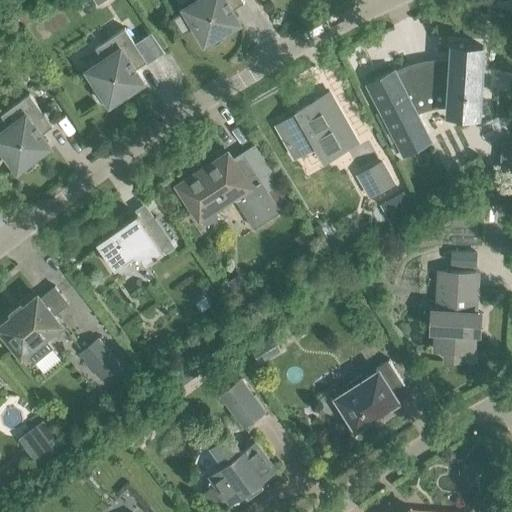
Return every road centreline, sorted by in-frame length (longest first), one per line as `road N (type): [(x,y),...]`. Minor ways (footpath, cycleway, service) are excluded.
road 1 (residential): [(0,248),(130,158),(411,0)]
road 2 (residential): [(330,511),(471,415),(511,403)]
